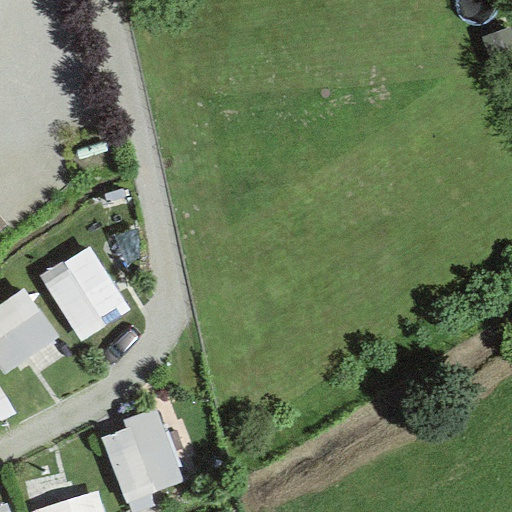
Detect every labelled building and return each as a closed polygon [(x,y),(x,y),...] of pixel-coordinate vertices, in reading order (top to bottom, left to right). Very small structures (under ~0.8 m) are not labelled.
[(511,55),(511,34),(509,28),(480,38),(490,63),(511,55)] [(45,259),(73,328),(129,306),(101,236),(45,259)] [(27,274),(0,292),(0,350),(9,364),(63,328),(27,274)] [(128,494),(188,471),(160,398),(101,421),(128,494)] [(112,511),(100,476),(35,499),(39,511),(112,511)] [(0,511),(21,511),(16,492),(0,496),(0,511)]
